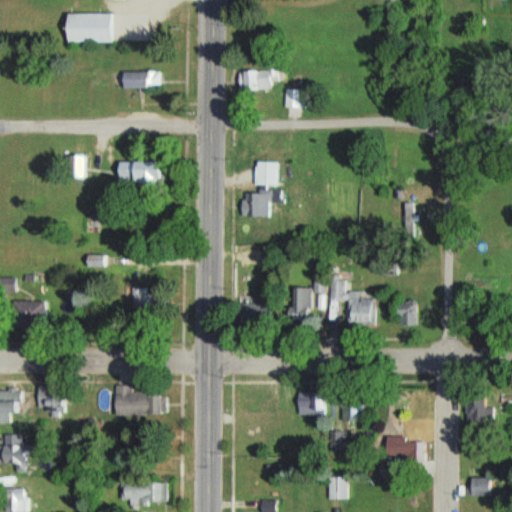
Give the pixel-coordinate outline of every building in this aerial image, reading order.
[(62,13),(62,43),(114,43),(114,13),(62,13)] [(159,71),(120,71),(120,87),(159,87),(159,71)] [(273,90),(273,71),(237,71),(237,90),(273,90)] [(86,176),(86,156),(67,156),(67,176),(86,176)] [(114,161),(114,182),(157,182),(157,161),(114,161)] [(275,185),(275,162),(254,162),(254,185),(275,185)] [(271,217),(272,203),(284,204),(285,190),(257,189),(257,193),(243,193),(242,216),(271,217)] [(414,204),(404,204),(404,231),(414,231),(414,204)] [(347,325),(377,326),(377,298),(369,298),(369,292),(346,292),(347,281),(330,280),(330,300),(347,300),(347,325)] [(149,303),(148,288),(133,288),(133,303),(149,303)] [(290,324),(312,324),(312,288),(290,288),(290,324)] [(45,303),(18,303),(18,324),(45,324),(45,303)] [(0,390),(0,413),(21,414),(21,391),(0,390)] [(168,414),(167,392),(112,393),(112,415),(168,414)] [(297,392),(297,415),(326,415),(326,393),(297,392)] [(487,407),(482,409),(479,401),(465,406),(471,423),(490,417),(487,407)] [(365,420),(364,409),(345,412),(346,423),(365,420)] [(0,472),(27,472),(27,443),(0,443),(0,472)] [(347,499),(347,476),(328,476),(328,499),(347,499)] [(491,495),(491,477),(469,477),(469,495),(491,495)] [(120,484),(120,504),(166,504),(166,484),(120,484)] [(2,511),(27,511),(28,489),(3,489),(2,511)]
